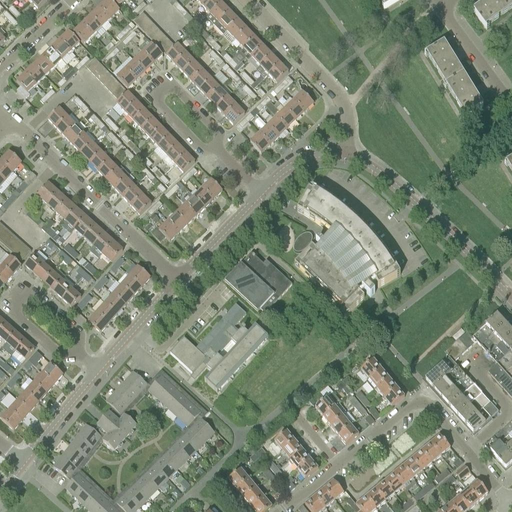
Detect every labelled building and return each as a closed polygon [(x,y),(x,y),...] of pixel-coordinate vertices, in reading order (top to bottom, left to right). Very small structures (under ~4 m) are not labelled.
[(48,0),(31,0),(29,2),(37,11),(49,0),(48,0)] [(209,0),(202,8),(210,16),(221,5),(215,0),(209,0)] [(380,0),(386,9),(383,11),(384,12),(402,0),(380,0)] [(511,4),(508,0),(491,0),(473,14),(486,32),(487,31),(485,29),(511,8),(511,4)] [(108,1),(99,10),(110,21),(119,12),(108,1)] [(142,4),(137,9),(140,13),(146,7),(142,4)] [(172,7),(178,13),(182,10),(176,4),(172,7)] [(210,16),(206,19),(215,28),(218,25),(230,14),(221,5),(210,16)] [(12,7),(8,11),(13,17),(17,13),(12,7)] [(140,13),(137,9),(131,15),(134,18),(140,13)] [(99,10),(90,18),(101,29),(110,21),(99,10)] [(182,10),(178,13),(183,19),(187,15),(182,10)] [(6,13),(2,17),(8,23),(12,19),(6,13)] [(17,13),(13,17),(19,23),(23,19),(17,13)] [(218,25),(215,28),(215,29),(223,37),(226,33),(238,23),(230,14),(218,25)] [(133,24),(138,28),(146,20),(142,15),(133,24)] [(90,18),(82,26),(93,38),(97,42),(105,33),(101,29),(90,18)] [(11,20),(7,23),(12,29),(16,25),(11,20)] [(138,28),(142,33),(151,24),(146,20),(138,28)] [(193,21),(189,25),(195,30),(198,27),(193,21)] [(226,33),(235,42),(246,31),(238,23),(226,33)] [(142,33),(146,37),(155,29),(151,24),(142,33)] [(93,38),(82,26),(73,35),(84,46),(93,38)] [(128,27),(122,33),(125,37),(131,31),(128,27)] [(198,27),(195,30),(200,36),(204,33),(198,27)] [(146,37),(151,42),(159,33),(155,29),(146,37)] [(235,42),(243,51),(254,40),(246,31),(235,42)] [(125,37),(122,33),(116,39),(119,42),(125,37)] [(133,33),(127,39),(131,42),(136,37),(133,33)] [(151,42),(155,46),(164,38),(159,33),(151,42)] [(68,34),(59,42),(70,53),(79,45),(68,34)] [(195,35),(191,39),(197,45),(201,41),(195,35)] [(155,46),(159,51),(168,42),(164,38),(155,46)] [(206,42),(211,48),(215,44),(209,38),(206,42)] [(131,42),(127,39),(121,44),(125,48),(131,42)] [(243,51),(240,54),(245,59),(248,63),(252,59),(263,49),(254,40),(243,51)] [(201,41),(197,45),(202,50),(206,47),(201,41)] [(59,42),(51,51),(61,62),(70,53),(59,42)] [(147,42),(138,50),(142,55),(153,66),(162,57),(155,50),(151,46),(147,42)] [(168,42),(159,51),(164,55),(173,47),(168,42)] [(110,44),(104,50),(108,53),(114,48),(110,44)] [(215,44),(211,48),(217,53),(220,50),(215,44)] [(444,88),(444,89),(463,77),(443,46),(424,57),(425,58),(428,56),(446,87),(444,88)] [(166,58),(175,67),(186,56),(177,47),(166,58)] [(252,59),(260,68),(271,57),(263,49),(252,59)] [(108,53),(104,50),(98,55),(102,59),(108,53)] [(115,50),(110,56),(113,59),(119,54),(115,50)] [(51,51),(42,59),(53,70),(61,62),(51,51)] [(208,57),(214,62),(218,59),(212,53),(208,57)] [(142,55),(134,63),(145,74),(153,66),(142,55)] [(113,59),(110,56),(104,61),(107,65),(113,59)] [(175,67),(183,75),(194,64),(186,56),(175,67)] [(222,59),(228,65),(232,62),(226,56),(222,59)] [(260,68),(268,77),(279,66),(271,57),(260,68)] [(86,58),(80,64),(83,67),(89,62),(86,58)] [(42,59),(33,67),(44,79),(53,70),(42,59)] [(218,59),(214,62),(219,68),(223,64),(218,59)] [(86,69),(90,74),(99,65),(94,61),(86,69)] [(232,62),(228,65),(233,71),(237,67),(232,62)] [(134,63),(125,71),(136,82),(145,74),(134,63)] [(83,67),(80,64),(74,69),(78,73),(83,67)] [(183,75),(191,84),(203,73),(194,64),(183,75)] [(90,74),(94,78),(103,70),(99,65),(90,74)] [(279,66),(268,77),(276,85),(288,74),(279,66)] [(33,67),(25,75),(36,87),(44,79),(33,67)] [(94,78),(99,83),(107,74),(103,70),(94,78)] [(229,70),(225,73),(230,79),(234,76),(229,70)] [(136,82),(125,71),(116,80),(127,91),(136,82)] [(66,72),(60,78),(63,80),(66,84),(72,78),(68,75),(66,72)] [(239,76),(245,82),(249,78),(243,72),(239,76)] [(191,84),(200,93),(211,82),(203,73),(191,84)] [(99,83),(103,87),(112,79),(107,74),(99,83)] [(211,82),(200,93),(208,101),(219,90),(220,89),(223,87),(222,86),(227,82),(220,74),(215,78),(211,82)] [(20,89),(16,93),(25,102),(29,98),(27,95),(36,87),(25,75),(16,84),(20,89)] [(234,76),(230,79),(236,85),(240,81),(234,76)] [(463,77),(444,89),(447,87),(466,118),(463,120),(482,109),(463,77)] [(103,87),(108,92),(116,84),(112,79),(103,87)] [(249,79),(245,83),(250,88),(254,84),(249,79)] [(288,79),(278,88),(282,92),(284,93),(293,84),(288,79)] [(66,84),(63,80),(57,86),(60,90),(66,84)] [(108,92),(112,96),(121,88),(116,84),(108,92)] [(241,91),(247,97),(251,93),(245,87),(241,91)] [(121,88),(112,96),(116,101),(125,93),(121,88)] [(278,88),(273,93),(276,97),(282,92),(278,88)] [(208,101),(216,110),(227,99),(219,90),(208,101)] [(256,94),(261,100),(265,96),(260,90),(256,94)] [(51,91),(45,97),(49,100),(55,95),(51,91)] [(251,93),(247,97),(253,103),(256,99),(251,93)] [(302,94),(293,103),(304,114),(313,106),(302,94)] [(116,106),(124,115),(136,104),(127,95),(116,106)] [(49,100),(45,97),(40,103),(43,106),(49,100)] [(73,103),(79,109),(82,105),(76,99),(73,103)] [(216,110),(225,119),(236,108),(227,99),(216,110)] [(267,99),(262,104),(265,107),(269,103),(270,102),(267,99)] [(290,99),(281,107),(285,111),(296,122),(304,114),(293,103),(290,99)] [(269,103),(265,107),(265,108),(276,119),(287,131),(296,122),(285,111),(280,115),(270,104),(269,103)] [(124,115),(133,123),(144,112),(136,104),(124,115)] [(262,104),(255,110),(259,113),(265,107),(262,104)] [(82,105),(79,109),(84,114),(88,111),(82,105)] [(236,108),(225,119),(233,127),(244,116),(236,108)] [(47,122),(56,131),(67,120),(59,111),(47,122)] [(133,123),(141,132),(152,121),(144,112),(133,123)] [(250,116),(244,121),(248,124),(253,119),(250,116)] [(90,120),(95,126),(99,123),(93,117),(90,120)] [(103,123),(109,129),(113,126),(107,119),(103,123)] [(276,119),(267,128),(278,139),(287,131),(276,119)] [(56,131),(64,139),(75,128),(67,120),(56,131)] [(141,132),(149,141),(161,130),(152,121),(141,132)] [(248,124),(244,121),(235,130),(240,135),(249,126),(247,125),(248,124)] [(99,123),(95,126),(101,132),(104,128),(99,123)] [(113,126),(109,129),(114,134),(118,131),(113,126)] [(64,139),(73,148),(84,137),(75,128),(64,139)] [(267,128),(259,136),(269,147),(278,139),(267,128)] [(149,141),(158,149),(169,138),(161,130),(149,141)] [(106,137),(112,143),(115,140),(110,134),(106,137)] [(120,140),(126,146),(129,143),(123,136),(120,140)] [(269,147),(259,136),(250,144),(260,156),(269,147)] [(73,148),(81,156),(92,146),(84,137),(73,148)] [(158,149),(166,158),(177,147),(169,138),(158,149)] [(115,140),(112,143),(117,149),(121,146),(115,140)] [(129,143),(126,146),(131,151),(134,148),(129,143)] [(81,156),(89,165),(100,155),(92,146),(81,156)] [(166,158),(162,161),(171,170),(174,167),(186,156),(177,147),(166,158)] [(123,155),(129,161),(132,157),(126,151),(123,155)] [(9,154),(1,164),(13,174),(21,165),(9,154)] [(137,157),(143,164),(146,160),(140,154),(137,157)] [(89,165),(98,174),(109,163),(100,155),(89,165)] [(186,156),(174,167),(183,175),(194,164),(186,156)] [(132,157),(129,161),(134,166),(138,163),(132,157)] [(146,160),(143,164),(148,169),(151,165),(146,160)] [(98,174),(106,183),(117,172),(109,163),(98,174)] [(1,164),(0,164),(0,179),(4,183),(13,174),(1,164)] [(117,172),(106,183),(114,191),(125,180),(129,177),(121,168),(117,172)] [(139,172),(145,178),(149,175),(143,169),(139,172)] [(193,170),(187,175),(191,179),(196,174),(193,170)] [(153,175),(159,181),(163,178),(157,171),(153,175)] [(32,175),(24,184),(27,188),(36,178),(32,175)] [(149,175),(145,178),(151,184),(153,187),(157,183),(154,180),(149,175)] [(191,179),(187,175),(181,181),(185,185),(191,179)] [(163,178),(159,181),(164,186),(168,183),(163,178)] [(114,191),(123,200),(134,189),(125,180),(114,191)] [(211,182),(202,191),(213,202),(222,193),(211,182)] [(27,188),(24,184),(18,190),(22,193),(27,188)] [(176,185),(170,191),(174,195),(180,190),(176,185)] [(37,198),(47,206),(57,194),(48,186),(37,198)] [(156,189),(162,195),(165,192),(159,186),(156,189)] [(123,200),(131,208),(142,198),(134,189),(123,200)] [(170,191),(164,197),(168,201),(174,195),(170,191)] [(202,191),(193,199),(204,210),(213,202),(202,191)] [(325,231),(331,236),(331,237),(333,235),(338,240),(342,243),(348,249),(351,252),(357,259),(360,263),(365,270),(368,273),(373,281),(378,289),(397,279),(393,273),(396,271),(392,264),(388,258),(383,252),(379,246),(374,240),(369,234),(363,229),(358,224),(351,217),(349,219),(347,217),(342,213),(330,204),(326,201),(317,196),(312,193),(312,194),(308,192),(298,210),(304,213),(303,216),(314,223),(325,231)] [(47,206),(56,214),(66,202),(57,194),(47,206)] [(12,195),(6,202),(7,202),(11,206),(16,200),(17,199),(12,195)] [(142,198),(131,208),(139,217),(150,207),(142,198)] [(193,199),(185,207),(196,218),(204,210),(193,199)] [(6,202),(1,208),(6,212),(11,206),(7,202),(6,202)] [(56,214),(65,222),(75,211),(66,202),(56,214)] [(158,203),(153,209),(156,212),(162,207),(158,203)] [(29,206),(22,214),(26,217),(32,223),(36,219),(30,213),(33,210),(29,206)] [(185,207),(176,216),(187,227),(196,218),(185,207)] [(156,212),(153,209),(147,214),(150,218),(153,215),(156,212)] [(65,222),(74,231),(85,219),(75,211),(65,222)] [(150,218),(149,219),(154,224),(158,220),(153,215),(150,218)] [(176,216),(168,224),(178,235),(187,227),(176,216)] [(36,219),(32,223),(37,228),(41,223),(36,219)] [(74,231),(84,239),(94,227),(85,219),(74,231)] [(41,231),(44,234),(48,230),(49,230),(54,226),(49,222),(41,231)] [(178,235),(168,224),(159,232),(156,229),(150,235),(160,245),(165,240),(169,244),(178,235)] [(84,239),(93,248),(104,236),(94,227),(84,239)] [(44,234),(50,239),(54,235),(49,230),(48,230),(44,234)] [(0,241),(0,244),(3,247),(12,237),(8,233),(0,241)] [(54,235),(50,239),(56,245),(60,240),(54,235)] [(293,248),(293,249),(293,250),(293,251),(293,252),(294,252),(294,253),(295,253),(295,254),(296,254),(297,254),(298,254),(299,254),(300,254),(302,253),(303,252),(305,251),(306,250),(307,249),(308,248),(309,247),(310,245),(311,244),(311,242),(312,241),(312,239),(312,238),(311,237),(311,236),(310,236),(310,235),(309,235),(308,235),(307,235),(306,235),(304,235),(303,236),(302,236),(300,237),(299,238),(298,239),(297,240),(296,241),(295,242),(294,245),(293,245),(293,246),(293,247),(293,248)] [(93,248),(89,253),(98,261),(102,256),(113,244),(104,236),(93,248)] [(3,247),(8,251),(17,241),(12,237),(3,247)] [(8,251),(12,255),(21,245),(17,241),(8,251)] [(318,241),(315,244),(323,252),(326,249),(318,241)] [(48,242),(44,246),(50,251),(54,247),(48,242)] [(113,244),(102,256),(112,264),(122,253),(113,244)] [(12,255),(17,259),(26,249),(21,245),(12,255)] [(62,250),(69,256),(73,251),(66,246),(62,250)] [(299,271),(336,307),(346,317),(363,299),(311,248),(296,263),(301,268),(299,271)] [(26,249),(17,259),(21,263),(31,253),(26,249)] [(73,251),(69,256),(74,261),(78,256),(73,251)] [(57,257),(63,263),(67,258),(60,253),(57,257)] [(224,283),(257,314),(260,311),(264,315),(278,301),(291,286),(281,277),(269,266),(266,269),(251,255),(224,283)] [(25,268),(34,276),(43,266),(33,258),(25,268)] [(67,258),(63,263),(68,267),(72,263),(67,258)] [(10,259),(2,268),(12,277),(20,267),(10,259)] [(120,260),(115,265),(119,269),(124,263),(120,260)] [(81,267),(87,273),(91,268),(85,263),(81,267)] [(119,269),(115,265),(110,271),(114,275),(119,269)] [(34,276),(43,284),(52,274),(43,266),(34,276)] [(2,268),(0,269),(0,283),(3,286),(12,277),(2,268)] [(91,268),(87,273),(93,278),(97,273),(91,268)] [(78,276),(74,280),(78,283),(81,279),(85,275),(79,269),(75,274),(78,276)] [(137,269),(129,278),(142,289),(149,280),(137,269)] [(52,274),(44,284),(53,292),(61,283),(65,279),(56,270),(52,274)] [(85,275),(81,279),(87,284),(91,280),(85,275)] [(104,278),(99,284),(103,287),(108,282),(104,278)] [(129,278),(121,287),(133,298),(142,289),(129,278)] [(53,292),(62,301),(71,291),(61,283),(53,292)] [(103,287),(99,284),(93,290),(97,294),(103,287)] [(121,287),(113,296),(125,307),(133,298),(121,287)] [(361,290),(370,299),(374,294),(366,287),(361,290)] [(71,291),(62,301),(72,309),(80,299),(71,291)] [(87,296),(82,302),(86,306),(91,300),(87,296)] [(113,296),(105,305),(117,316),(125,307),(113,296)] [(86,306),(82,302),(77,308),(81,312),(86,306)] [(105,305),(97,315),(109,326),(117,316),(105,305)] [(204,383),(217,394),(217,393),(267,340),(268,339),(255,328),(248,335),(244,332),(245,331),(243,329),(241,330),(242,331),(239,334),(234,329),(245,316),(235,307),(222,321),(225,324),(216,334),(213,331),(204,341),(207,343),(198,353),(184,340),(169,355),(169,356),(170,355),(192,376),(192,377),(194,375),(199,380),(208,372),(212,376),(205,383),(205,382),(204,383)] [(109,326),(97,315),(88,324),(100,335),(109,326)] [(472,339),(476,343),(480,348),(505,326),(496,317),(472,339)] [(0,332),(0,339),(6,345),(15,335),(6,326),(0,332)] [(511,335),(511,334),(505,326),(480,348),(488,357),(511,335)] [(461,331),(452,339),(455,343),(464,335),(461,331)] [(467,333),(462,337),(471,347),(476,343),(472,339),(467,333)] [(6,345),(15,353),(24,343),(15,335),(6,345)] [(511,351),(511,335),(488,357),(496,366),(511,351)] [(462,337),(457,341),(467,352),(471,347),(462,337)] [(457,341),(453,345),(462,356),(467,352),(457,341)] [(24,343),(15,353),(25,361),(33,351),(24,343)] [(453,345),(448,350),(457,360),(462,356),(453,345)] [(444,354),(449,359),(453,364),(457,360),(448,350),(444,354)] [(511,351),(496,366),(511,383),(511,351)] [(33,357),(28,363),(32,366),(34,368),(37,371),(41,368),(37,365),(42,359),(40,357),(36,354),(33,357)] [(424,382),(433,391),(457,369),(453,364),(449,359),(424,382)] [(360,371),(368,381),(381,370),(373,361),(360,371)] [(24,368),(23,369),(24,370),(27,372),(32,366),(28,363),(24,368)] [(5,364),(1,369),(8,374),(11,370),(5,364)] [(50,366),(42,375),(54,386),(62,377),(50,366)] [(511,383),(496,366),(487,374),(511,401),(511,383)] [(433,391),(441,400),(465,378),(457,369),(433,391)] [(368,381),(365,383),(373,393),(376,390),(389,380),(381,370),(368,381)] [(42,375),(34,385),(45,395),(54,386),(42,375)] [(16,376),(11,381),(15,385),(20,379),(16,376)] [(133,376),(124,385),(138,398),(147,388),(133,376)] [(348,378),(342,383),(346,387),(351,383),(348,378)] [(441,400),(449,408),(473,386),(465,378),(441,400)] [(161,380),(148,394),(158,403),(171,389),(161,380)] [(376,390),(383,399),(396,389),(389,380),(376,390)] [(15,385),(11,381),(6,387),(10,391),(15,385)] [(346,387),(342,383),(336,388),(340,392),(342,391),(345,388),(346,387)] [(34,385),(25,394),(37,404),(45,395),(34,385)] [(124,385),(115,395),(129,408),(138,398),(124,385)] [(449,408),(465,426),(489,404),(473,386),(449,408)] [(345,388),(342,391),(347,397),(351,394),(345,388)] [(171,389),(158,403),(167,412),(180,398),(171,389)] [(396,389),(383,399),(391,409),(404,398),(396,389)] [(355,397),(360,403),(365,399),(360,393),(355,397)] [(25,394),(17,403),(29,413),(37,404),(25,394)] [(327,399),(314,409),(322,419),(335,408),(340,404),(333,394),(327,399)] [(115,395),(106,405),(120,417),(129,408),(115,395)] [(180,398),(167,412),(177,421),(190,407),(180,398)] [(348,403),(353,409),(358,405),(353,399),(348,403)] [(365,399),(360,403),(365,409),(370,405),(365,399)] [(17,403),(9,412),(21,423),(29,413),(17,403)] [(489,404),(465,426),(473,435),(498,413),(489,404)] [(358,405),(353,409),(361,418),(365,414),(358,405)] [(190,407),(177,421),(187,430),(200,416),(190,407)] [(322,419),(330,428),(343,418),(335,408),(322,419)] [(368,413),(376,422),(380,418),(372,409),(368,413)] [(21,423),(9,412),(0,422),(12,432),(21,423)] [(109,416),(98,428),(109,438),(119,426),(109,416)] [(330,428),(337,437),(350,427),(343,418),(330,428)] [(364,421),(369,427),(373,424),(369,418),(364,421)] [(125,420),(115,432),(125,441),(136,429),(125,420)] [(201,421),(192,431),(205,443),(214,434),(201,421)] [(511,424),(511,423),(502,431),(511,441),(511,424)] [(86,427),(77,437),(92,449),(99,441),(101,439),(91,431),(86,427)] [(350,427),(337,437),(345,447),(358,436),(350,427)] [(192,431),(183,440),(196,453),(205,443),(192,431)] [(511,441),(502,431),(493,439),(511,459),(511,441)] [(115,432),(104,444),(114,453),(125,441),(115,432)] [(277,456),(281,452),(294,442),(286,432),(269,447),(277,456)] [(77,437),(69,448),(84,460),(92,449),(77,437)] [(439,437),(429,445),(440,458),(450,450),(439,437)] [(511,464),(511,459),(493,439),(484,447),(490,453),(505,471),(511,464)] [(183,440),(173,449),(186,462),(196,453),(183,440)] [(281,452),(289,462),(302,451),(294,442),(281,452)] [(429,445),(420,452),(431,465),(440,458),(429,445)] [(69,448),(61,458),(76,470),(84,460),(69,448)] [(173,449),(164,459),(177,471),(186,462),(173,449)] [(261,450),(255,455),(259,459),(265,454),(261,450)] [(289,462),(297,471),(310,460),(302,451),(289,462)] [(420,452),(411,460),(422,473),(431,465),(420,452)] [(259,459),(255,455),(250,460),(253,464),(259,459)] [(61,458),(52,468),(53,469),(67,481),(76,470),(61,458)] [(164,459),(155,468),(168,481),(177,471),(164,459)] [(310,460),(297,471),(304,481),(317,470),(310,460)] [(411,460),(402,468),(412,481),(422,473),(411,460)] [(462,465),(459,461),(453,466),(456,470),(462,465)] [(273,465),(268,468),(274,474),(278,471),(273,465)] [(155,468),(146,477),(159,490),(168,481),(155,468)] [(402,468),(392,476),(403,488),(412,481),(402,468)] [(454,475),(460,482),(469,474),(464,468),(454,475)] [(228,481),(235,491),(248,480),(240,471),(228,481)] [(262,475),(267,481),(271,477),(267,471),(262,475)] [(278,471),(274,474),(279,481),(283,477),(278,471)] [(445,472),(440,476),(443,480),(449,476),(445,472)] [(65,490),(75,499),(88,485),(78,476),(65,490)] [(392,476),(383,483),(394,496),(403,488),(392,476)] [(443,480),(440,476),(434,482),(437,486),(443,480)] [(146,477),(137,487),(150,499),(159,490),(146,477)] [(271,477),(267,481),(272,487),(277,483),(271,477)] [(281,484),(289,493),(295,489),(291,484),(293,482),(289,478),(281,484)] [(451,478),(445,483),(449,488),(455,483),(451,478)] [(235,491),(243,500),(256,489),(248,480),(235,491)] [(184,481),(179,485),(185,491),(189,487),(184,481)] [(332,482),(323,490),(334,503),(343,495),(332,482)] [(383,483),(374,491),(385,504),(394,496),(383,483)] [(439,488),(443,493),(449,488),(445,483),(439,488)] [(477,483),(467,491),(478,503),(487,496),(477,483)] [(430,484),(421,491),(425,496),(434,488),(430,484)] [(75,499),(84,508),(97,494),(88,485),(75,499)] [(137,487),(128,496),(141,509),(150,499),(137,487)] [(243,500),(251,509),(263,499),(256,489),(243,500)] [(278,493),(283,499),(287,495),(282,489),(278,493)] [(323,490),(314,498),(325,511),(334,503),(323,490)] [(374,491),(365,499),(375,511),(385,504),(374,491)] [(425,496),(421,491),(412,499),(415,503),(425,496)] [(467,491),(458,498),(469,511),(478,503),(467,491)] [(84,508),(88,511),(99,511),(108,504),(97,494),(84,508)] [(433,494),(427,498),(431,503),(436,498),(433,494)] [(128,496),(119,505),(125,511),(137,511),(141,509),(128,496)] [(322,511),(325,511),(314,498),(304,506),(309,511),(322,511)] [(431,503),(427,498),(421,504),(424,508),(431,503)] [(458,498),(449,506),(453,511),(467,511),(469,511),(458,498)] [(263,499),(251,509),(252,511),(266,511),(271,508),(263,499)] [(346,503),(351,510),(354,508),(352,506),(354,505),(349,499),(346,503)] [(365,499),(355,506),(354,505),(352,506),(354,508),(351,510),(353,511),(359,511),(360,511),(359,511),(375,511),(365,499)] [(408,502),(403,507),(406,511),(412,506),(408,502)]
